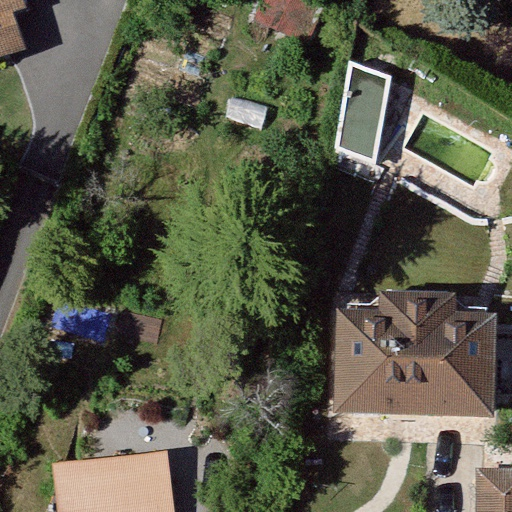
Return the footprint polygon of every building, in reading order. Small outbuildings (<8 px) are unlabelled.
[(343,139),(378,144),(388,63),(354,59),(343,139)] [(370,299),(370,312),(426,312),(426,300),(370,299)] [(327,415),(467,416),(467,333),(426,333),(426,312),(370,312),(370,332),(327,332),(327,415)] [(327,312),(327,332),(370,332),(370,312),(327,312)] [(72,467),(74,483),(153,478),(151,461),(72,467)] [(511,511),(511,471),(486,474),(489,511),(511,511)] [(47,485),(49,511),(154,511),(153,478),(74,483),(47,485)]
